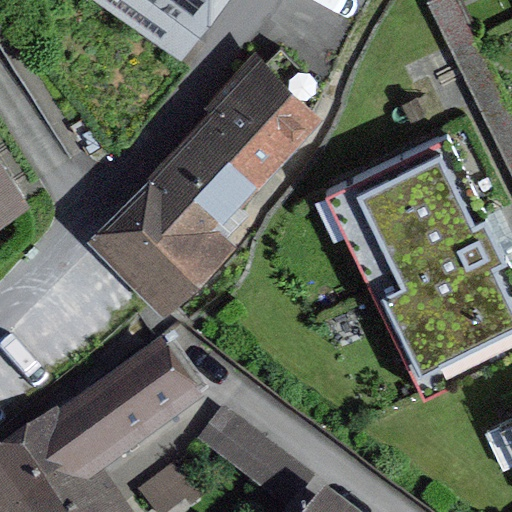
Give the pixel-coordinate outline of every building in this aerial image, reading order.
[(94,0),(182,64),(228,0),(94,0)] [(465,0),(439,0),(462,64),(485,56),(465,0)] [(259,64),(95,240),(162,312),(321,124),(259,64)] [(511,281),(448,145),(334,198),(421,384),(511,341),(511,281)] [(0,174),(0,226),(23,211),(0,174)] [(165,354),(0,470),(0,511),(125,511),(105,484),(207,412),(165,354)] [(282,511),(310,477),(228,413),(199,451),(277,511),(282,511)] [(136,511),(165,511),(215,496),(202,453),(125,478),(136,511)]
